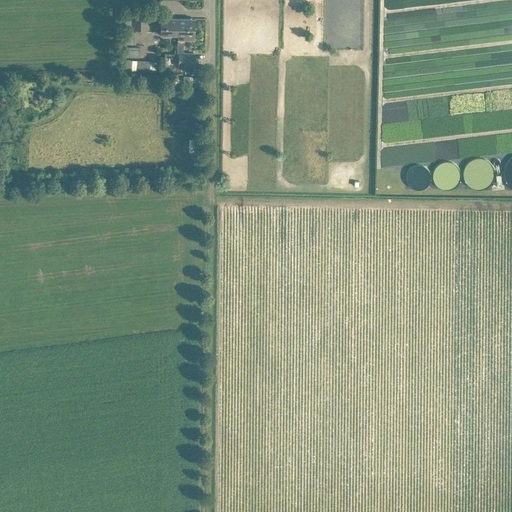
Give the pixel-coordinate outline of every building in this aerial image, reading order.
[(178,34),(178,18),(161,17),(161,9),(133,9),(133,10),(126,10),(126,43),(136,44),(136,32),(133,31),(133,29),(148,29),(148,25),(160,25),(160,34),(178,34)] [(178,18),(178,34),(178,39),(184,39),(184,36),(186,36),(186,39),(195,39),(195,18),(178,18)] [(404,28),(404,47),(423,47),(423,28),(404,28)] [(177,52),(178,52),(178,64),(194,65),(194,53),(183,53),(184,42),(177,41),(177,52)] [(139,57),(139,46),(126,46),(126,56),(139,57)] [(111,59),(119,59),(120,51),(111,51),(111,59)] [(137,59),(137,60),(126,59),(125,69),(136,70),(136,71),(156,72),(157,61),(137,59)]
